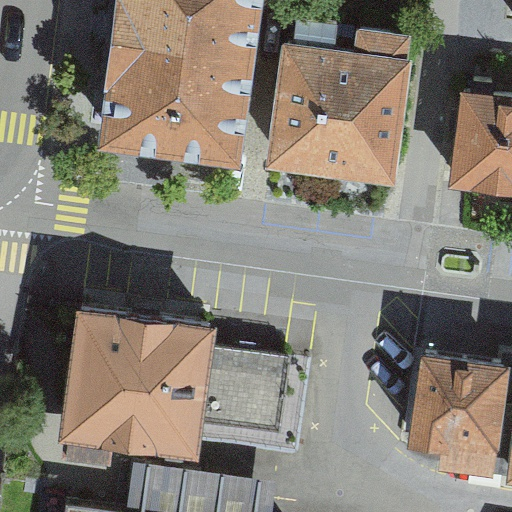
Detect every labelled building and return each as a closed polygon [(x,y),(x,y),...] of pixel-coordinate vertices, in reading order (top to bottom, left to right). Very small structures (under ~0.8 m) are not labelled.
[(119,0),(103,124),(232,141),(250,0),(119,0)] [(270,146),(386,162),(404,27),(356,21),(353,44),(285,35),(270,146)] [(451,185),(511,192),(511,95),(491,92),(493,79),(474,77),(472,93),(463,92),(451,185)] [(105,447),(108,423),(189,434),(192,411),(275,422),(285,356),(285,350),(202,339),(205,317),(79,300),(64,417),(60,441),(105,447)] [(438,451),(500,460),(511,371),(511,359),(423,347),(412,432),(440,436),(438,451)] [(511,371),(500,460),(511,461),(511,371)] [(203,511),(61,493),(58,511),(203,511)]
